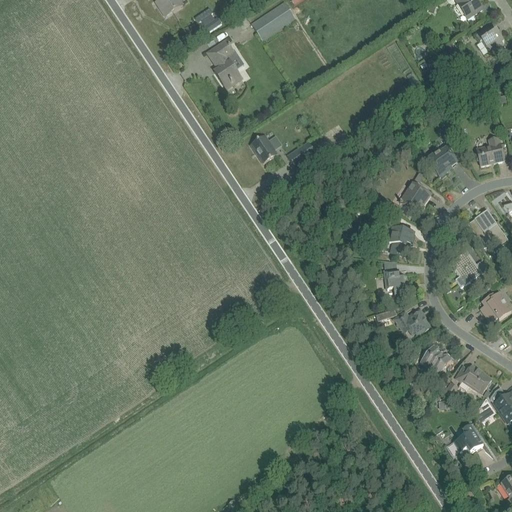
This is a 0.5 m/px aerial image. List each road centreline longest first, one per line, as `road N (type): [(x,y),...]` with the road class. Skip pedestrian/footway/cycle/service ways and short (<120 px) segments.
road 1 (unclassified): [(450,511),(111,0)]
road 2 (residential): [(511,367),(437,308),(429,264),(446,217),(466,198),(511,182)]
